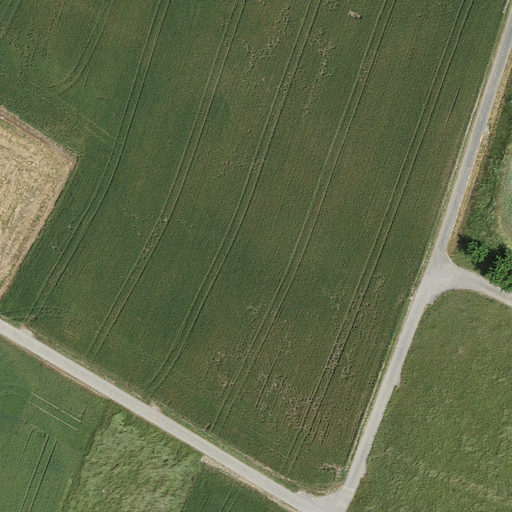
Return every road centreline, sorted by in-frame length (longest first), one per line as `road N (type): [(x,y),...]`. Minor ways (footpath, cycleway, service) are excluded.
road 1 (track): [(330,511),(357,472),(511,12)]
road 2 (track): [(0,330),(315,511)]
